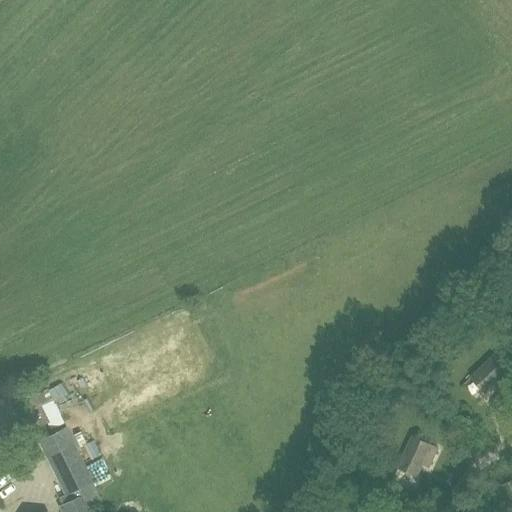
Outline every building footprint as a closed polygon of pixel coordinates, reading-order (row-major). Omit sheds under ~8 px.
[(500,387),(511,375),(511,371),(495,353),(470,377),(485,392),(495,382),(500,387)] [(50,430),(65,424),(46,388),(32,395),(50,430)] [(37,442),(63,496),(90,483),(64,429),(37,442)] [(429,466),(437,448),(412,436),(397,467),(416,476),(422,463),(429,466)] [(21,457),(7,465),(17,481),(30,473),(21,457)] [(511,511),(511,480),(499,486),(510,511),(511,511)] [(59,506),(61,511),(90,511),(83,496),(59,506)]
